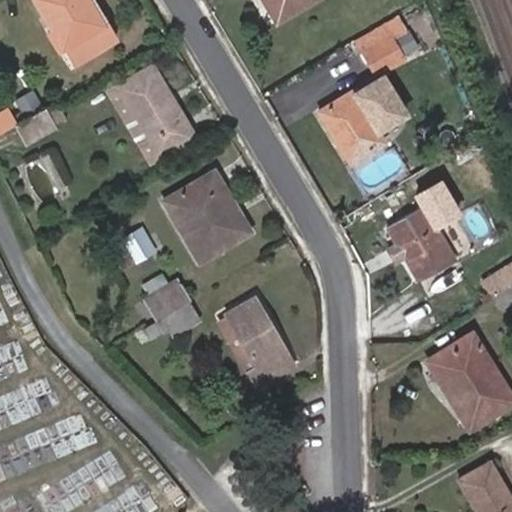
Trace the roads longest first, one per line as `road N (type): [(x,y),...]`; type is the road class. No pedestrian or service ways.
road 1 (residential): [(183,0),(332,254),(343,302),(352,511)]
road 2 (residential): [(0,206),(59,322),(221,511)]
